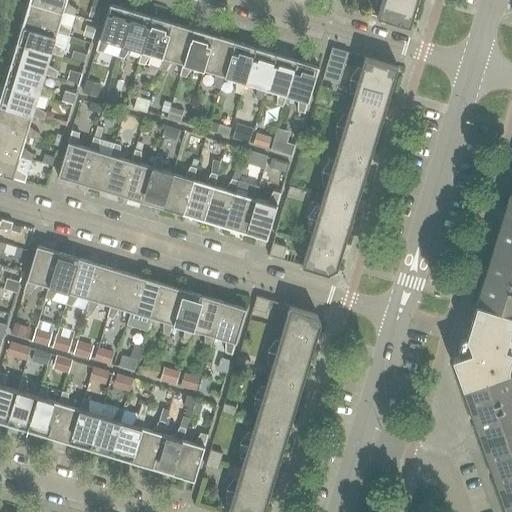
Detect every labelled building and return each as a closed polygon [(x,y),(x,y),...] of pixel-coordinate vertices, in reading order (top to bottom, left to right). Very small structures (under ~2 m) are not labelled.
[(29,0),(29,2),(63,12),(75,16),(77,9),(66,3),(67,0),(29,0)] [(410,27),(417,4),(404,0),(381,0),(376,17),(410,27)] [(29,2),(23,23),(57,33),(69,36),(71,30),(60,23),(63,12),(29,2)] [(110,42),(121,45),(131,11),(110,4),(96,50),(103,53),(110,42)] [(91,8),(88,17),(97,20),(100,11),(91,8)] [(152,17),(131,11),(121,45),(117,57),(124,59),(130,48),(142,52),(152,17)] [(173,23),(152,17),(142,52),(138,63),(145,65),(151,54),(162,58),(173,23)] [(23,23),(16,43),(51,54),(51,53),(62,57),(64,50),(54,44),(57,33),(23,23)] [(193,30),(173,23),(162,58),(159,69),(165,71),(172,61),(183,64),(193,30)] [(87,26),(84,37),(92,39),(95,28),(87,26)] [(193,67),(204,70),(214,36),(193,30),(183,64),(180,76),(186,78),(193,67)] [(235,42),(214,36),(204,70),(215,74),(215,86),(221,88),(235,42)] [(256,48),(235,42),(221,88),(225,77),(236,80),(235,92),(242,94),(256,48)] [(16,43),(10,64),(56,78),(58,71),(47,65),(51,54),(16,43)] [(276,55),(256,48),(242,94),(245,83),(256,86),(256,99),(263,101),(266,89),(276,55)] [(332,48),(328,64),(343,68),(348,53),(332,48)] [(74,51),(71,59),(84,63),(86,55),(74,51)] [(297,61),(276,55),(266,89),(277,92),(277,105),(283,107),(287,95),(297,61)] [(365,57),(358,80),(391,90),(398,67),(365,57)] [(319,67),(297,61),(287,95),(298,99),(297,111),(305,113),(319,67)] [(10,64),(4,85),(50,99),(52,93),(41,86),(44,75),(56,78),(10,64)] [(70,71),(67,81),(78,85),(81,74),(70,71)] [(358,80),(351,103),(384,113),(391,90),(358,80)] [(87,81),(83,93),(98,98),(102,85),(87,81)] [(4,85),(0,97),(0,106),(44,120),(45,113),(35,107),(38,96),(50,99),(4,85)] [(320,86),(318,94),(330,98),(332,89),(320,86)] [(109,90),(106,101),(117,104),(121,94),(109,90)] [(64,91),(61,101),(72,105),(75,95),(64,91)] [(318,94),(315,102),(327,106),(330,98),(318,94)] [(137,97),(133,109),(147,113),(150,101),(137,97)] [(164,101),(161,111),(167,113),(170,103),(164,101)] [(90,103),(88,111),(100,114),(103,106),(90,103)] [(351,103),(344,127),(377,137),(384,113),(351,103)] [(0,106),(0,129),(26,137),(37,140),(39,134),(29,127),(32,116),(44,120),(0,106)] [(171,107),(168,119),(181,123),(184,111),(171,107)] [(45,113),(44,120),(52,122),(55,114),(46,111),(45,113)] [(237,124),(233,139),(249,144),(253,129),(237,124)] [(220,125),(217,133),(228,136),(230,128),(220,125)] [(97,126),(93,137),(100,139),(103,128),(97,126)] [(166,126),(163,136),(177,140),(180,130),(166,126)] [(293,154),(296,143),(287,141),(290,130),(276,127),(270,149),(293,154)] [(370,160),(377,137),(344,127),(337,150),(370,160)] [(129,131),(119,128),(115,141),(125,144),(129,131)] [(22,148),(26,137),(0,129),(0,151),(19,158),(31,161),(33,155),(22,148)] [(79,183),(89,149),(78,145),(79,133),(71,131),(58,177),(79,183)] [(256,133),(253,144),(268,149),(271,138),(256,133)] [(100,189),(110,155),(99,152),(100,139),(93,137),(90,149),(89,149),(79,183),(100,189)] [(304,140),(301,148),(313,152),(316,144),(304,140)] [(100,189),(121,196),(134,150),(131,161),(120,158),(120,145),(114,143),(110,155),(100,189)] [(121,196),(141,202),(155,156),(152,167),(140,164),(141,152),(134,150),(121,196)] [(337,150),(330,173),(363,183),(370,160),(337,150)] [(19,158),(0,151),(0,175),(25,183),(27,175),(16,169),(19,158)] [(248,151),(244,163),(256,167),(260,154),(248,151)] [(45,155),(43,162),(53,165),(55,159),(45,155)] [(162,158),(155,156),(141,202),(162,208),(172,174),(161,170),(162,158)] [(212,160),(211,173),(217,175),(221,163),(212,160)] [(275,161),(272,169),(285,173),(287,165),(275,161)] [(183,177),(172,174),(162,208),(183,214),(193,180),(196,168),(190,166),(183,177)] [(237,168),(232,179),(238,181),(241,170),(237,168)] [(183,214),(204,221),(214,186),(217,175),(211,173),(204,183),(193,180),(183,214)] [(330,173),(323,196),(356,206),(363,183),(330,173)] [(225,190),(214,186),(204,221),(224,227),(235,193),(238,181),(232,179),(225,190)] [(246,196),(235,193),(224,227),(245,233),(256,199),(255,199),(259,187),(252,185),(246,196)] [(290,187),(287,194),(300,198),(302,190),(290,187)] [(267,240),(281,194),(273,191),(267,202),(256,199),(245,233),(267,240)] [(493,249),(511,254),(511,194),(510,194),(493,249)] [(323,196),(316,220),(349,230),(356,206),(323,196)] [(0,229),(10,230),(13,223),(0,218),(0,229)] [(316,220),(309,243),(342,253),(349,230),(316,220)] [(335,276),(342,253),(309,243),(302,266),(335,276)] [(274,244),(271,255),(282,259),(286,247),(274,244)] [(6,245),(4,253),(13,255),(16,247),(6,245)] [(37,283),(48,287),(58,252),(37,246),(23,292),(31,294),(37,283)] [(476,306),(466,337),(471,352),(491,345),(505,349),(511,324),(511,254),(493,249),(476,306)] [(58,290),(69,293),(79,258),(58,252),(48,287),(45,298),(51,300),(58,290)] [(100,265),(79,258),(69,293),(66,305),(72,306),(79,296),(89,299),(100,265)] [(99,302),(110,305),(121,271),(100,265),(89,299),(90,299),(86,311),(93,313),(99,302)] [(120,308),(131,312),(141,277),(121,271),(110,305),(111,306),(107,317),(114,319),(120,308)] [(148,329),(152,318),(162,283),(141,277),(131,312),(142,315),(142,328),(148,329)] [(7,279),(4,289),(17,293),(20,282),(7,279)] [(183,290),(162,283),(152,318),(163,321),(163,334),(169,336),(173,324),(183,290)] [(204,296),(183,290),(173,324),(184,327),(183,340),(190,342),(193,330),(204,296)] [(214,336),(214,337),(224,302),(204,296),(193,330),(204,334),(204,346),(210,348),(214,336)] [(257,297),(253,310),(266,313),(270,301),(257,297)] [(246,309),(224,302),(214,337),(225,340),(224,352),(232,355),(246,309)] [(289,306),(282,329),(316,339),(323,316),(289,306)] [(15,324),(12,334),(28,338),(31,329),(15,324)] [(282,329),(275,352),(309,362),(316,339),(282,329)] [(35,331),(32,341),(48,345),(51,336),(35,331)] [(56,338),(53,347),(68,351),(71,342),(56,338)] [(11,343),(8,352),(26,358),(29,349),(11,343)] [(77,343),(74,353),(90,358),(93,348),(77,343)] [(471,352),(452,358),(462,387),(508,370),(508,369),(511,355),(511,350),(505,349),(491,345),(471,352)] [(35,350),(32,360),(47,364),(50,355),(35,350)] [(97,350),(95,359),(110,364),(113,355),(97,350)] [(275,352),(268,376),(302,386),(309,362),(275,352)] [(122,356),(119,367),(134,371),(137,360),(122,356)] [(57,357),(54,366),(69,371),(72,361),(57,357)] [(248,370),(250,361),(239,358),(236,366),(248,370)] [(143,363),(140,373),(155,378),(158,368),(143,363)] [(93,368),(90,377),(105,382),(108,373),(93,368)] [(164,370),(161,379),(176,384),(179,374),(164,370)] [(511,430),(511,380),(508,370),(462,387),(482,441),(511,430)] [(0,422),(6,424),(17,390),(6,387),(6,375),(0,372),(0,422)] [(117,375),(114,385),(129,389),(132,380),(117,375)] [(184,376),(181,385),(196,390),(199,380),(184,376)] [(268,376),(261,399),(295,409),(302,386),(268,376)] [(17,390),(6,424),(27,431),(37,397),(26,393),(27,381),(20,379),(17,390)] [(38,397),(37,397),(27,431),(48,437),(58,403),(47,400),(48,387),(41,385),(38,397)] [(48,437),(69,443),(79,409),(67,406),(68,393),(62,391),(58,403),(48,437)] [(187,397),(184,406),(192,408),(195,399),(187,397)] [(69,443),(89,449),(100,415),(88,412),(89,399),(82,398),(79,409),(69,443)] [(261,399),(254,422),(288,432),(295,409),(261,399)] [(199,415),(202,406),(194,403),(191,413),(199,415)] [(141,404),(138,414),(145,416),(148,406),(141,404)] [(225,404),(222,411),(234,414),(236,408),(225,404)] [(89,449),(110,456),(120,422),(120,421),(123,410),(117,408),(110,419),(100,415),(89,449)] [(165,422),(169,411),(162,409),(159,420),(165,422)] [(110,456),(131,462),(141,428),(145,416),(138,414),(132,425),(120,422),(110,456)] [(183,416),(180,427),(186,429),(189,418),(183,416)] [(131,462),(152,468),(162,434),(165,422),(159,420),(152,431),(141,428),(131,462)] [(254,422),(248,445),(281,455),(288,432),(254,422)] [(173,437),(162,434),(152,468),(172,474),(183,440),(182,440),(186,429),(180,427),(173,437)] [(501,496),(511,491),(511,430),(482,441),(501,496)] [(194,444),(183,440),(172,474),(194,481),(208,435),(200,433),(194,444)] [(248,445),(241,468),(274,479),(281,455),(248,445)] [(210,451),(208,459),(220,462),(222,454),(210,451)] [(208,459),(206,466),(217,470),(220,462),(208,459)] [(238,478),(234,492),(267,502),(274,479),(241,468),(240,469),(238,478)] [(506,511),(511,511),(511,491),(501,496),(506,511)] [(227,511),(263,511),(267,502),(234,492),(227,511)]
